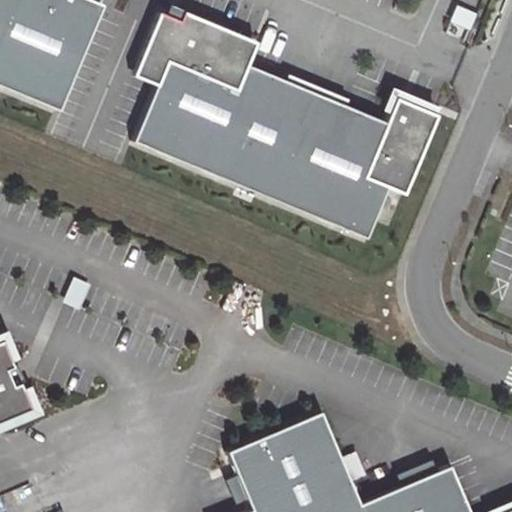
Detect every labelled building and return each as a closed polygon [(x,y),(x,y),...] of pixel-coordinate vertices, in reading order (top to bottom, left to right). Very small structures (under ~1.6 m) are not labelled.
[(0,0),(0,88),(53,111),(97,7),(79,0),(0,0)] [(454,7),(449,24),(469,31),(475,14),(454,7)] [(128,75),(152,85),(162,60),(232,89),(242,63),(251,42),(178,11),(174,21),(154,13),(128,75)] [(152,85),(129,139),(364,236),(385,185),(360,175),(382,121),(242,63),(232,89),(162,60),(152,85)] [(392,97),(382,121),(360,175),(385,185),(400,192),(433,114),(392,97)] [(79,286),(68,281),(57,304),(69,309),(79,286)] [(0,511),(0,420),(33,407),(24,387),(17,390),(5,362),(12,359),(4,338),(0,339),(0,511)] [(17,390),(24,387),(12,359),(5,362),(17,390)] [(511,511),(511,508),(502,511),(471,511),(451,464),(361,503),(320,408),(226,449),(251,506),(236,511),(511,511)]
